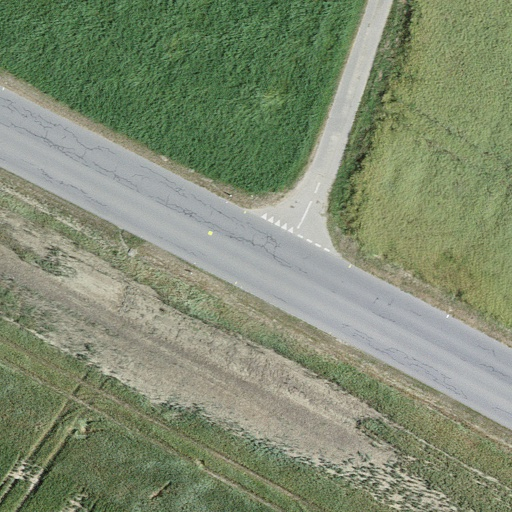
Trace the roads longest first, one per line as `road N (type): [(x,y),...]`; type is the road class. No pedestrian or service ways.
road 1 (tertiary): [(511,393),(0,133)]
road 2 (track): [(292,278),(385,0)]
